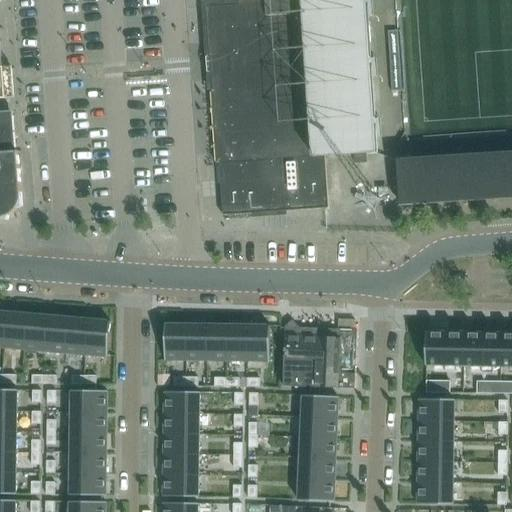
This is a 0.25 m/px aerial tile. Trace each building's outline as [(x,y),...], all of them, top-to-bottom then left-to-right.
[(377,153),(377,151),(366,0),(265,0),(266,4),(206,6),(207,17),(212,90),(217,164),(219,164),(223,215),(329,208),(326,156),(377,153)] [(0,99),(12,98),(14,98),(12,66),(1,67),(0,45),(0,99)] [(0,218),(2,218),(5,217),(8,216),(10,215),(12,214),(14,212),(15,211),(16,210),(18,208),(19,205),(20,203),(21,200),(21,198),(22,196),(22,193),(18,151),(14,111),(0,112),(0,218)] [(511,163),(399,169),(402,214),(511,208),(511,163)] [(4,348),(25,350),(28,314),(7,312),(4,348)] [(48,316),(28,314),(25,350),(45,352),(48,316)] [(48,316),(45,352),(66,353),(69,318),(48,316)] [(86,355),(89,319),(69,318),(66,353),(86,355)] [(89,319),(86,355),(107,357),(111,321),(89,319)] [(186,360),(187,324),(165,324),(165,360),(186,360)] [(207,361),(207,325),(187,324),(186,360),(207,361)] [(228,325),(207,325),(207,361),(227,361),(228,325)] [(228,325),(227,361),(248,361),(249,325),(228,325)] [(270,326),(249,325),(248,361),(269,362),(270,326)] [(357,330),(285,327),(285,337),(284,386),(354,389),(357,330)] [(426,332),(426,365),(464,366),(465,333),(426,332)] [(465,333),(464,366),(501,367),(501,333),(465,333)] [(511,333),(501,333),(501,367),(511,367),(511,333)] [(4,375),(4,384),(16,384),(16,375),(4,375)] [(45,375),(32,375),(32,384),(45,384),(45,375)] [(57,384),(57,375),(45,375),(45,384),(57,384)] [(72,376),(72,385),(84,385),(84,376),(72,376)] [(84,385),(96,385),(96,376),(84,376),(84,385)] [(173,386),(186,386),(186,377),(173,377),(173,386)] [(186,386),(198,386),(198,377),(186,377),(186,386)] [(227,387),(227,378),(214,378),(214,387),(227,387)] [(227,378),(227,387),(239,387),(239,378),(227,378)] [(247,378),(247,387),(260,387),(260,379),(247,378)] [(426,381),(426,393),(434,393),(434,381),(426,381)] [(434,381),(434,393),(442,393),(442,381),(434,381)] [(477,382),(476,394),(485,394),(485,382),(477,382)] [(493,382),(492,394),(501,394),(501,382),(493,382)] [(0,410),(18,411),(18,390),(0,389),(0,410)] [(33,390),(33,403),(41,403),(42,391),(33,390)] [(48,390),(48,403),(56,403),(57,391),(48,390)] [(71,412),(107,412),(107,391),(71,390),(71,412)] [(164,413),(200,414),(200,392),(164,392),(164,413)] [(235,393),(234,405),(243,406),(243,393),(235,393)] [(249,393),(249,406),(258,406),(258,393),(249,393)] [(338,397),(303,396),(302,417),(337,418),(338,397)] [(419,399),(418,421),(454,421),(454,400),(419,399)] [(508,401),(499,400),(499,413),(507,413),(508,401)] [(0,431),(17,432),(18,411),(0,410),(0,431)] [(32,424),(41,424),(41,412),(32,412),(32,424)] [(107,412),(71,412),(71,432),(107,433),(107,412)] [(200,434),(200,414),(164,413),(164,434),(200,434)] [(234,415),(234,427),(243,427),(243,415),(234,415)] [(302,417),(301,438),(337,439),(337,418),(302,417)] [(56,420),(47,420),(47,433),(56,433),(56,420)] [(418,441),(454,442),(454,421),(418,421),(418,441)] [(499,422),(498,435),(507,435),(507,422),(499,422)] [(258,423),(249,423),(249,435),(258,435),(258,423)] [(17,432),(0,431),(0,452),(17,453),(17,432)] [(107,433),(71,432),(71,453),(106,454),(107,433)] [(56,433),(47,433),(47,445),(56,445),(56,433)] [(164,454),(199,455),(200,434),(164,434),(164,454)] [(258,435),(249,435),(249,448),(257,448),(258,435)] [(337,439),(301,438),(300,458),(336,460),(337,439)] [(41,440),(32,440),(32,452),(41,453),(41,440)] [(418,441),(418,462),(454,462),(454,442),(418,441)] [(234,443),(234,456),(242,456),(243,443),(234,443)] [(498,451),(498,463),(507,463),(507,451),(498,451)] [(0,472),(17,473),(17,453),(0,452),(0,472)] [(32,465),(41,465),(41,453),(32,452),(32,465)] [(106,475),(106,454),(71,453),(70,474),(106,475)] [(163,475),(199,476),(199,455),(164,454),(163,475)] [(234,456),(233,468),(242,468),(242,456),(234,456)] [(336,460),(300,458),(299,479),(335,480),(336,460)] [(46,473),(55,473),(56,461),(47,461),(46,473)] [(453,483),(454,462),(418,462),(417,483),(453,483)] [(498,475),(507,476),(507,463),(498,463),(498,475)] [(248,465),(248,478),(257,478),(257,465),(248,465)] [(0,472),(0,494),(16,495),(17,473),(0,472)] [(106,496),(106,475),(70,474),(70,495),(106,496)] [(163,475),(163,497),(199,497),(199,476),(163,475)] [(334,502),(335,480),(299,479),(298,500),(334,502)] [(31,494),(40,494),(40,482),(31,482),(31,494)] [(46,482),(46,495),(55,495),(55,482),(46,482)] [(453,483),(417,483),(417,504),(453,505),(453,483)] [(233,485),(233,498),(242,498),(242,485),(233,485)] [(248,485),(248,498),(257,498),(257,486),(248,485)] [(498,493),(497,505),(506,505),(506,493),(498,493)] [(0,500),(0,511),(16,511),(16,500),(0,500)] [(31,501),(31,511),(39,511),(40,501),(31,501)] [(54,511),(55,502),(46,501),(45,511),(54,511)] [(105,511),(106,502),(70,501),(69,511),(105,511)] [(198,511),(199,503),(163,502),(162,511),(198,511)]
